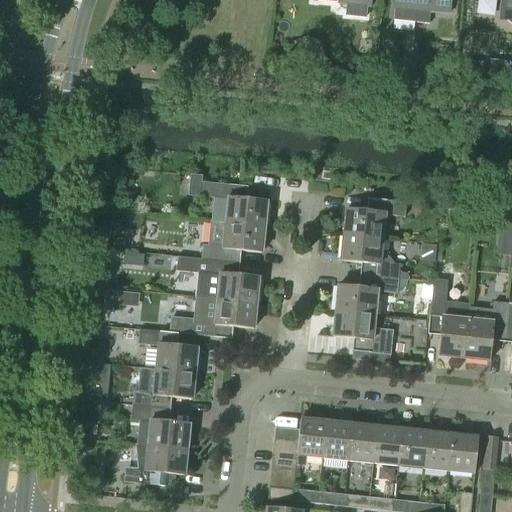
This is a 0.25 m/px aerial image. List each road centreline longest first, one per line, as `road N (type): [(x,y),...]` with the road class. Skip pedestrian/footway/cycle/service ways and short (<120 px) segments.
road 1 (tertiary): [(5,511),(40,201)]
road 2 (residential): [(511,405),(293,383)]
road 3 (tertiary): [(40,201),(62,138),(89,0)]
road 4 (tertiary): [(65,0),(49,36),(33,137),(40,201)]
road 5 (residential): [(293,383),(309,202)]
road 6 (residential): [(224,511),(234,430),(250,404),(293,383)]
